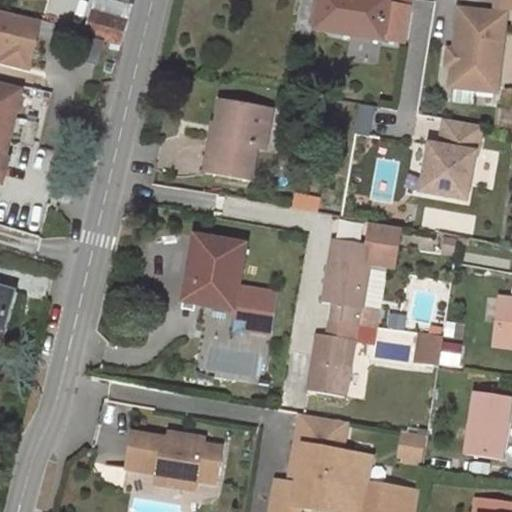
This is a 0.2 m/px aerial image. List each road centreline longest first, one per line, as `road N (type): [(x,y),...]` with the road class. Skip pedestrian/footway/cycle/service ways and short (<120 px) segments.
road 1 (secondary): [(18,511),(34,449),(53,415),(154,0)]
road 2 (unknown): [(116,152),(345,207)]
